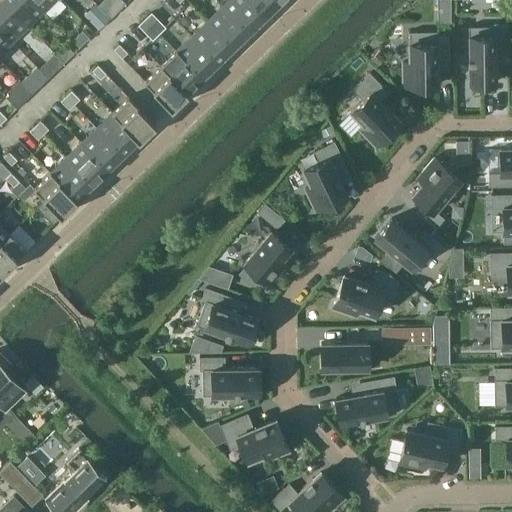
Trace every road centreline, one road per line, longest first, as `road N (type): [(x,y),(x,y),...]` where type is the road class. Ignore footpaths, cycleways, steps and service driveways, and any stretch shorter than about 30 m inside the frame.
road 1 (residential): [(371,511),(365,491),(278,395),(277,306),(428,124),(511,122)]
road 2 (residential): [(0,301),(310,0)]
road 3 (residential): [(511,493),(416,495),(393,511)]
